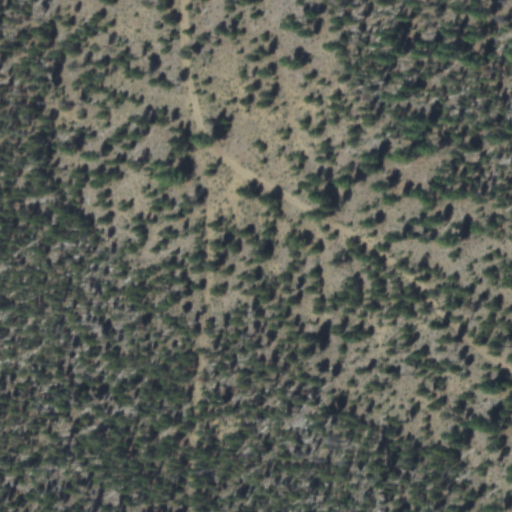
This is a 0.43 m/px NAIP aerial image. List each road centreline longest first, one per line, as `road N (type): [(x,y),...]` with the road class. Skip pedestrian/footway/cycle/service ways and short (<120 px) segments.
road 1 (track): [(511,374),(382,262),(204,152),(186,0)]
road 2 (track): [(204,152),(208,333),(193,511)]
